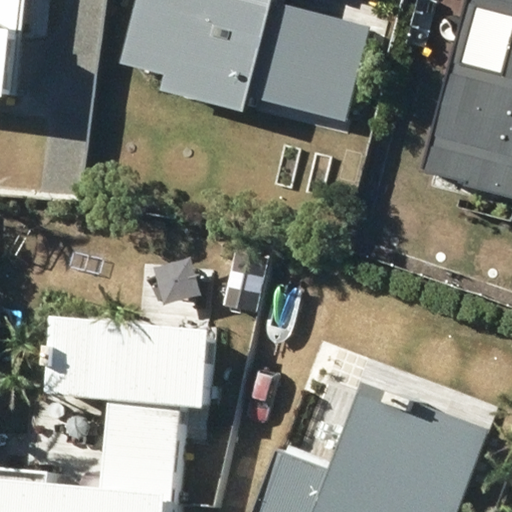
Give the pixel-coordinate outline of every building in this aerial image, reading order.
[(41,29),(44,0),(0,0),(0,96),(50,102),(59,31),(41,29)] [(155,0),(140,63),(188,76),(185,89),(276,112),(280,99),(363,121),(388,26),(303,4),(304,0),(155,0)] [(511,0),(471,0),(427,178),(511,199),(511,0)] [(75,395),(136,401),(127,490),(77,484),(78,476),(6,468),(1,511),(217,511),(219,499),(196,497),(206,406),(234,408),(242,331),(84,314),(75,395)] [(290,445),(264,511),(479,511),(511,430),(395,386),(364,466),(310,446),(308,452),(290,445)]
